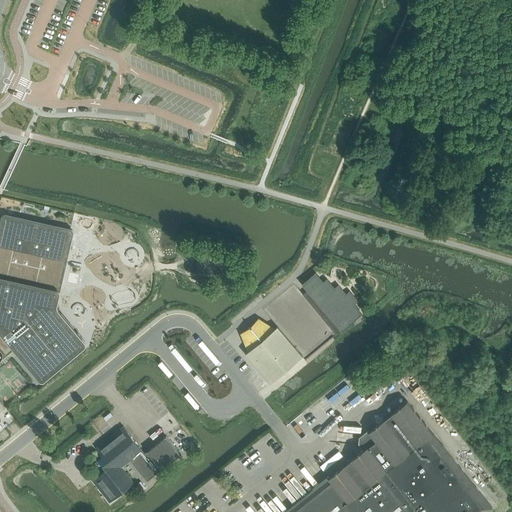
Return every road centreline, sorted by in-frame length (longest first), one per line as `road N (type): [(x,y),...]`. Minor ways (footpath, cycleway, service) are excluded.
road 1 (unclassified): [(149,336),(0,458)]
road 2 (unclassified): [(149,336),(214,409),(248,392)]
road 3 (unclassified): [(248,392),(185,320),(149,336)]
